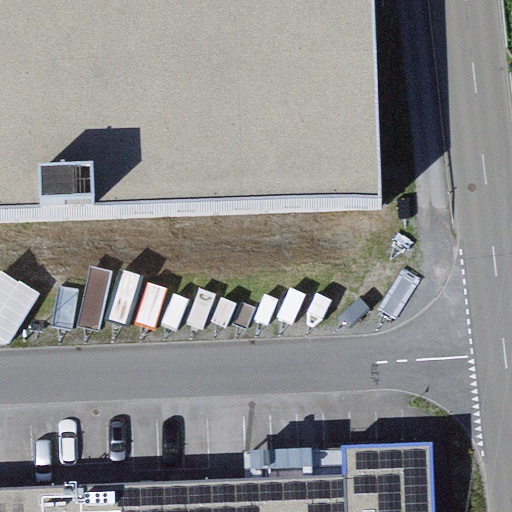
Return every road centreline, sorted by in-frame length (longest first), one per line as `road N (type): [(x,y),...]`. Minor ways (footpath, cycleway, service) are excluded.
road 1 (residential): [(0,378),(504,358)]
road 2 (tertiary): [(504,358),(463,0)]
